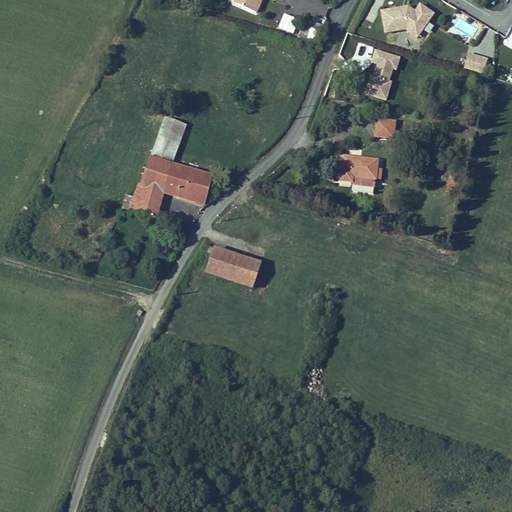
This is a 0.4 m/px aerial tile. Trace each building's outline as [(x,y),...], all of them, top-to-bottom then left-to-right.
[(256,14),(262,0),(226,0),(226,1),(256,14)] [(406,7),(380,12),(383,33),(404,29),(415,37),(432,14),(419,6),(414,13),(406,7)] [(320,44),(325,27),(313,24),(308,41),(320,44)] [(387,101),(399,57),(374,50),(369,64),(373,65),(365,95),(387,101)] [(467,54),(464,68),(482,74),(487,59),(467,54)] [(150,200),(154,190),(164,193),(203,205),(212,177),(171,165),(185,125),(166,118),(141,186),(139,185),(135,195),(150,200)] [(393,138),(395,122),(377,120),(376,136),(393,138)] [(378,160),(344,157),(341,181),(352,182),(353,177),(376,179),(378,160)] [(376,179),(353,177),(352,182),(352,185),(375,188),(376,179)] [(451,177),(448,186),(457,189),(460,180),(451,177)] [(456,194),(457,189),(448,186),(447,191),(456,194)] [(154,190),(150,200),(160,204),(164,193),(154,190)] [(133,202),(135,197),(127,194),(123,208),(130,210),(133,202)] [(158,211),(160,204),(150,200),(135,195),(135,197),(133,202),(158,211)] [(130,210),(156,218),(158,211),(133,202),(130,210)] [(206,273),(253,288),(261,265),(210,247),(208,253),(212,254),(206,273)]
